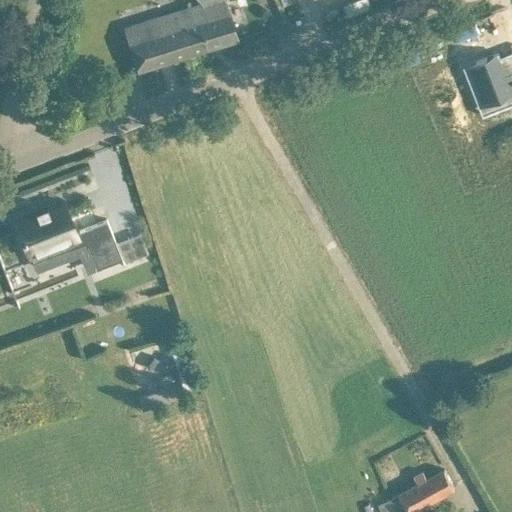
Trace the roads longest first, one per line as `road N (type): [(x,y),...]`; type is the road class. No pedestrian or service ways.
road 1 (unclassified): [(440,0),(25,158)]
road 2 (unclassified): [(25,158),(13,113),(36,0)]
